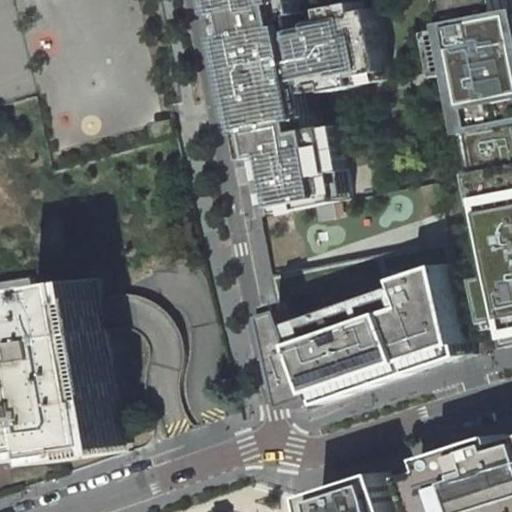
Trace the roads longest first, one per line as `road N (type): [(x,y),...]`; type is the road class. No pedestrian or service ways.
road 1 (residential): [(194,0),(281,449)]
road 2 (residential): [(281,449),(320,450),(511,390)]
road 3 (residential): [(73,511),(249,449),(281,449)]
